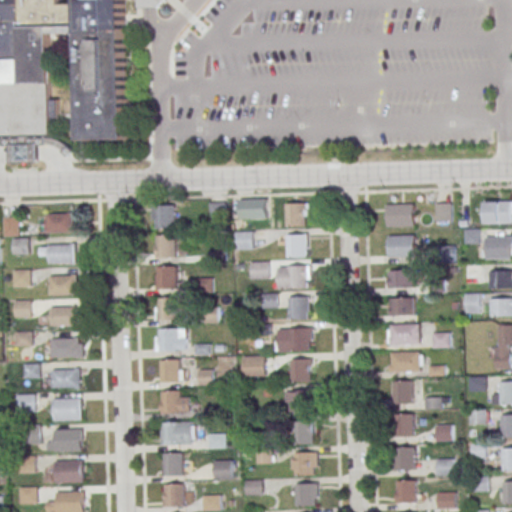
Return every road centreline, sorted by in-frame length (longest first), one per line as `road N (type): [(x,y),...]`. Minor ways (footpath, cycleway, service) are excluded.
road 1 (residential): [(511,168),(0,185)]
road 2 (residential): [(358,511),(347,175)]
road 3 (residential): [(124,511),(113,182)]
